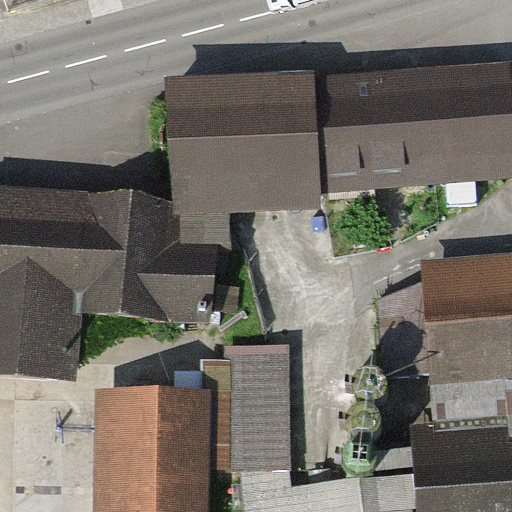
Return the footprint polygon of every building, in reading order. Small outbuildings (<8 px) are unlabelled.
[(8,0),(12,12),(50,0),(8,0)] [(511,79),(323,91),(330,210),(511,199),(511,79)] [(330,210),(323,91),(174,100),(181,219),(330,210)] [(87,198),(0,194),(0,361),(75,366),(79,316),(168,321),(210,320),(216,251),(174,246),(178,214),(87,198)] [(511,271),(424,279),(434,404),(511,397),(511,271)] [(292,481),(292,350),(235,350),(235,481),(292,481)] [(214,511),(218,409),(104,405),(100,511),(214,511)] [(511,511),(511,444),(416,452),(420,511),(511,511)] [(414,511),(412,488),(242,505),(242,511),(414,511)]
